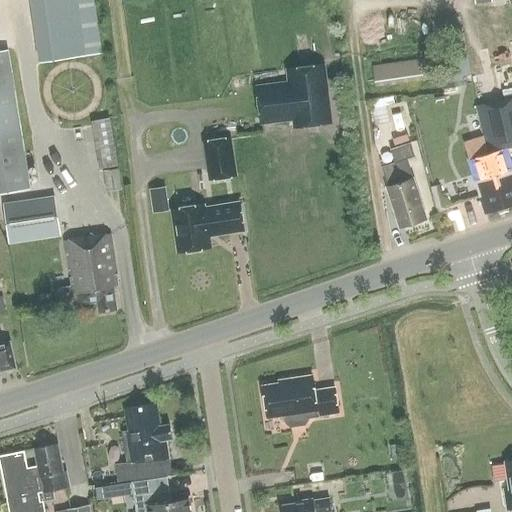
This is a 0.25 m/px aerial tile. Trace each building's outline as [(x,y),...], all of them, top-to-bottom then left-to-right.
[(35,0),(44,60),(106,52),(98,0),(35,0)] [(0,192),(29,188),(8,51),(0,52),(0,192)] [(372,66),(375,87),(423,81),(420,59),(372,66)] [(287,82),(255,86),(260,124),(292,121),(293,128),(331,123),(324,64),(286,69),(287,82)] [(511,80),(508,65),(491,68),(497,93),(498,92),(500,101),(476,107),(487,154),(468,160),(485,212),(511,203),(511,168),(506,148),(511,146),(511,80)] [(455,87),(452,72),(439,74),(442,90),(455,87)] [(91,121),(98,169),(117,166),(109,118),(91,121)] [(412,179),(406,159),(414,156),(406,134),(392,139),(394,148),(390,149),(394,163),(380,167),(387,187),(386,187),(387,193),(385,193),(391,210),(393,210),(398,225),(402,227),(426,219),(413,178),(412,179)] [(194,179),(219,175),(213,138),(188,142),(194,179)] [(118,168),(103,171),(106,191),(121,188),(118,168)] [(54,196),(2,204),(8,244),(60,236),(54,196)] [(239,203),(203,209),(203,205),(171,210),(178,252),(209,247),(207,234),(216,233),(216,234),(243,230),(239,203)] [(113,287),(118,286),(110,235),(64,242),(70,286),(54,288),(56,302),(73,300),(74,306),(97,302),(98,313),(116,310),(113,287)] [(0,344),(0,371),(15,368),(9,342),(0,344)] [(262,386),(267,418),(284,416),(285,424),(290,427),(304,425),(308,420),(307,418),(338,413),(334,388),(314,391),(312,376),(288,379),(289,382),(262,386)] [(170,476),(169,460),(166,440),(172,439),(169,425),(160,426),(157,403),(124,409),(128,431),(122,432),(126,464),(116,465),(117,481),(170,476)] [(52,491),(69,488),(65,471),(62,471),(57,444),(33,449),(36,466),(27,468),(24,451),(0,455),(0,469),(8,511),(44,511),(42,501),(54,499),(52,491)] [(394,483),(406,481),(403,469),(392,471),(394,483)] [(190,511),(188,500),(165,504),(161,478),(131,481),(135,511),(190,511)] [(99,499),(112,499),(112,482),(99,482),(99,499)] [(296,502),(296,504),(280,506),(281,511),(330,511),(329,498),(313,501),(313,499),(296,502)]
